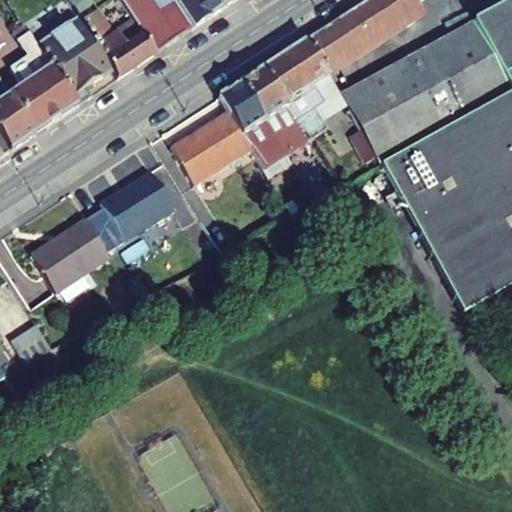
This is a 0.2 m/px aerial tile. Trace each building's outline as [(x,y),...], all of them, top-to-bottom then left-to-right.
[(117,0),(142,37),(155,56),(191,32),(169,0),(117,0)] [(169,0),(191,32),(220,12),(212,0),(169,0)] [(212,0),(220,12),(238,0),(212,0)] [(413,0),(372,0),(333,26),(355,59),(422,16),(418,10),(419,9),(413,0)] [(511,1),(467,26),(511,94),(511,1)] [(142,37),(125,48),(115,32),(113,33),(99,11),(79,25),(110,72),(116,81),(155,56),(142,37)] [(110,72),(79,25),(77,22),(35,49),(75,109),(90,99),(84,90),(110,72)] [(328,78),(355,59),(333,26),(306,44),(328,78)] [(511,97),(511,94),(467,26),(339,96),(346,109),(359,133),(379,170),(381,169),(511,97)] [(11,35),(27,59),(8,72),(20,90),(7,98),(33,137),(75,109),(35,49),(21,28),(11,35)] [(313,88),(328,78),(306,44),(261,72),(308,145),(327,132),(322,125),(314,112),(324,105),(313,88)] [(286,159),(308,145),(261,72),(239,87),(286,159)] [(339,96),(328,78),(313,88),(324,105),(314,112),(322,125),(346,109),(339,96)] [(0,159),(33,137),(7,98),(0,86),(0,159)] [(268,170),(286,159),(239,87),(217,101),(226,115),(251,152),(269,180),(273,177),(268,170)] [(419,238),(511,187),(511,97),(381,169),(403,209),(411,204),(426,231),(417,235),(419,238)] [(251,152),(226,115),(169,151),(192,189),(251,152)] [(379,170),(359,133),(348,139),(367,176),(379,170)] [(268,170),(273,177),(291,166),(286,159),(268,170)] [(172,212),(149,176),(123,192),(126,196),(119,200),(117,196),(99,207),(122,244),(172,212)] [(511,187),(419,238),(462,316),(511,289),(511,187)] [(411,204),(403,209),(417,235),(426,231),(411,204)] [(272,227),(287,218),(279,205),(264,215),(272,227)] [(88,290),(81,279),(108,261),(83,224),(57,241),(60,246),(33,264),(54,296),(58,294),(65,305),(88,290)] [(384,263),(387,268),(397,263),(394,258),(384,263)] [(397,263),(387,268),(394,281),(404,275),(397,263)] [(34,329),(25,335),(39,358),(49,352),(34,329)] [(25,368),(39,358),(25,335),(10,345),(25,368)]
